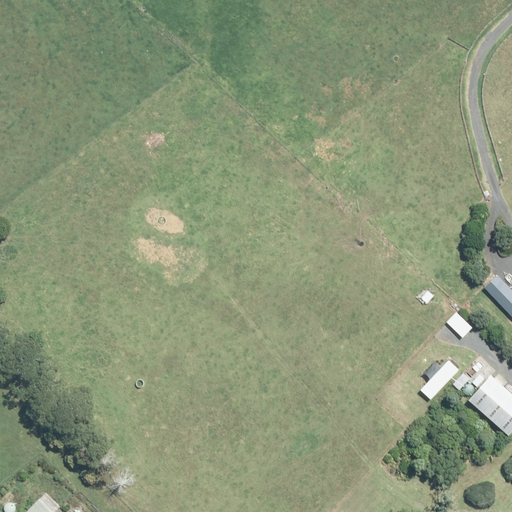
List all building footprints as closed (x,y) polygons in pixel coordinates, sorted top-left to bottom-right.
[(511,293),(496,274),(482,286),(511,321),(511,293)] [(428,298),(446,317),(457,307),(439,287),(428,298)] [(442,368),(436,363),(426,374),(428,376),(418,386),(432,399),(459,370),(449,360),(442,368)] [(511,395),(487,375),(466,400),(504,432),(511,422),(511,395)] [(41,511),(27,499),(14,511),(41,511)]
